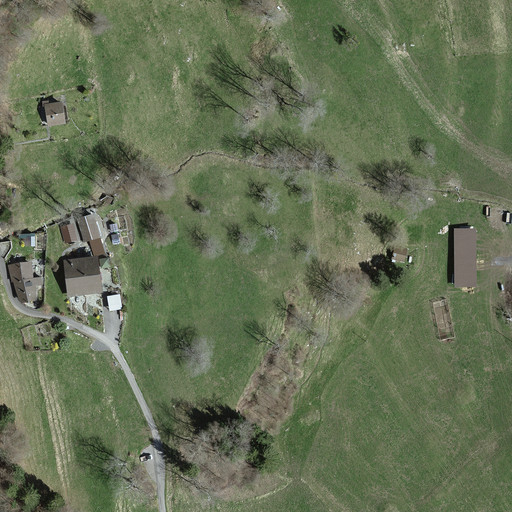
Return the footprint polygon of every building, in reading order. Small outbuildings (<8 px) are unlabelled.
[(60,102),(43,105),(47,128),(64,125),(60,102)] [(92,214),(77,219),(84,242),(90,240),(95,256),(104,253),(92,214)] [(60,224),(64,241),(78,238),(74,221),(60,224)] [(475,230),(453,230),(454,287),(476,287),(475,230)] [(406,250),(395,247),(391,259),(402,262),(406,250)] [(95,258),(64,261),(67,297),(99,293),(95,258)] [(16,297),(20,303),(35,300),(33,286),(41,285),(40,277),(32,279),(29,262),(9,266),(11,282),(13,281),(16,297)] [(108,293),(110,308),(123,307),(121,292),(108,293)]
